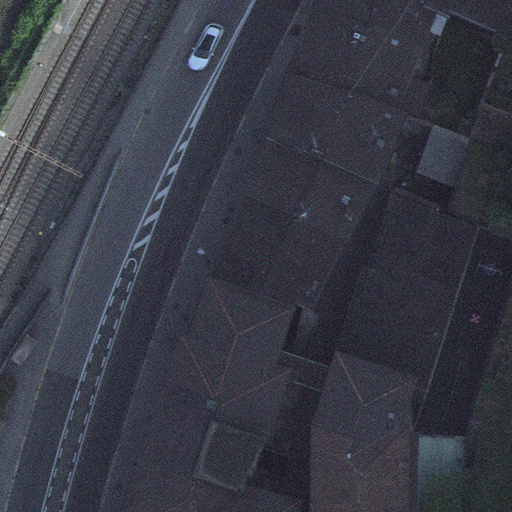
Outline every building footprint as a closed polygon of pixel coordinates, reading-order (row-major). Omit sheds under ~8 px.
[(413,0),(300,0),(297,5),(416,53),(435,15),(412,3),(413,0)] [(390,114),(416,53),(297,5),(266,62),(390,114)] [(405,121),(390,114),(266,62),(238,127),(378,186),(405,121)] [(511,115),(479,104),(468,133),(509,148),(511,138),(511,115)] [(313,313),(378,186),(238,127),(177,268),(294,306),(313,313)] [(466,141),(432,128),(414,175),(448,188),(466,141)] [(473,229),(388,197),(343,308),(332,354),(426,386),(473,229)] [(271,368),(294,306),(177,268),(107,466),(95,511),(290,511),(291,499),(240,487),(286,373),(271,368)] [(406,511),(410,432),(426,386),(332,354),(310,435),(307,511),(406,511)]
